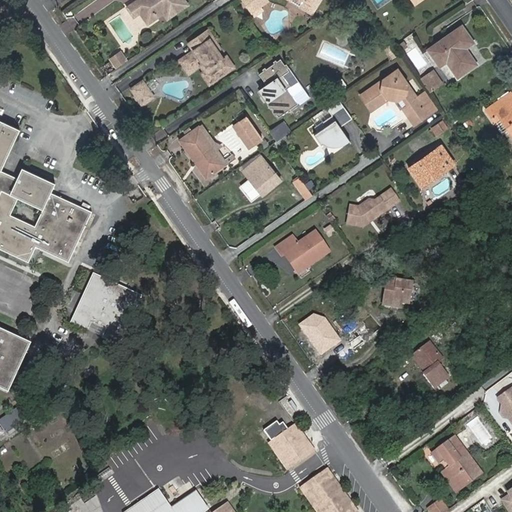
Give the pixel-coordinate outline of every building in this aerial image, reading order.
[(139,0),(133,4),(140,13),(147,24),(157,18),(155,14),(163,8),(170,17),(188,6),(183,0),(139,0)] [(243,0),(251,11),(259,6),(255,0),(243,0)] [(300,0),(303,2),(302,4),(312,10),(317,0),(300,0)] [(133,4),(127,8),(134,17),(140,13),(133,4)] [(163,8),(155,14),(157,18),(163,14),(167,19),(170,17),(163,8)] [(427,50),(439,68),(446,63),(457,78),(477,64),(466,48),(474,43),(462,25),(427,50)] [(194,51),(185,57),(193,68),(201,62),(202,63),(207,70),(214,81),(234,67),(226,57),(223,59),(217,51),(211,43),(214,41),(207,31),(189,43),(194,51)] [(214,41),(211,43),(217,51),(220,49),(214,41)] [(391,61),(399,56),(392,44),(384,49),(391,61)] [(408,52),(417,67),(424,63),(416,48),(408,52)] [(121,52),(110,59),(116,68),(126,61),(121,52)] [(185,57),(179,61),(187,73),(202,63),(201,62),(193,68),(185,57)] [(267,85),(263,88),(271,99),(268,102),(278,117),(298,104),(287,89),(290,86),(283,75),(289,71),(280,59),(259,74),(267,85)] [(435,69),(421,77),(430,92),(444,83),(435,69)] [(207,70),(202,73),(209,84),(214,81),(207,70)] [(385,99),(387,97),(389,99),(398,101),(403,98),(408,106),(404,109),(415,125),(430,115),(398,70),(360,95),(371,111),(385,102),(385,99)] [(296,82),(289,71),(283,75),(290,86),(296,82)] [(142,87),(145,85),(142,82),(131,89),(142,105),(153,97),(151,94),(148,96),(142,87)] [(151,94),(145,85),(142,87),(148,96),(151,94)] [(511,94),(510,92),(486,109),(493,120),(499,116),(511,134),(511,94)] [(345,107),(340,100),(327,109),(332,115),(345,107)] [(353,119),(345,107),(332,115),(323,121),(326,126),(312,136),(320,147),(323,146),(331,148),(337,148),(342,147),(344,146),(349,143),(350,142),(341,128),(353,119)] [(0,250),(26,263),(34,247),(67,263),(91,213),(50,193),(54,184),(22,168),(17,179),(0,171),(20,130),(0,120),(0,250)] [(246,120),(233,129),(248,150),(260,141),(246,120)] [(443,120),(432,128),(437,136),(449,128),(443,120)] [(290,133),(284,124),(282,126),(287,134),(290,133)] [(203,125),(199,127),(225,164),(234,159),(224,145),(215,142),(203,125)] [(282,126),(271,133),(277,141),(287,134),(282,126)] [(181,139),(208,177),(225,165),(225,164),(199,127),(198,127),(181,139)] [(427,132),(421,136),(427,144),(433,140),(427,132)] [(205,179),(208,177),(181,139),(178,141),(205,179)] [(441,145),(408,169),(421,187),(454,164),(441,145)] [(243,172),(262,195),(281,181),(261,157),(243,172)] [(305,200),(312,195),(299,177),(292,182),(305,200)] [(350,205),(347,224),(363,227),(399,202),(391,189),(375,201),(369,199),(358,207),(350,205)] [(304,264),(307,267),(329,252),(315,232),(297,243),(292,236),(275,248),(281,257),(284,255),(295,270),(304,264)] [(297,274),(307,267),(304,264),(295,270),(297,274)] [(94,274),(70,322),(87,330),(91,322),(106,329),(102,337),(119,345),(142,296),(94,274)] [(394,301),(401,302),(409,303),(412,283),(387,279),(382,304),(393,306),(394,301)] [(30,344),(0,329),(0,389),(7,393),(30,344)] [(412,355),(425,372),(422,374),(433,388),(448,376),(437,362),(442,359),(429,342),(412,355)] [(328,354),(336,364),(343,359),(336,349),(328,354)] [(511,388),(498,399),(503,404),(501,413),(504,416),(511,418),(511,417),(511,388)] [(235,443),(245,458),(275,439),(289,460),(312,444),(297,424),(284,432),(258,393),(239,405),(255,429),(235,443)] [(28,416),(20,405),(0,418),(0,421),(6,430),(28,416)] [(467,424),(483,446),(493,439),(477,417),(467,424)] [(439,464),(441,462),(444,460),(449,466),(445,469),(444,470),(459,491),(482,474),(455,437),(431,454),(439,464)] [(275,439),(245,458),(249,465),(275,448),(290,469),(317,451),(312,444),(289,460),(275,439)] [(444,460),(441,462),(445,469),(449,466),(444,460)] [(112,466),(98,475),(102,482),(116,472),(112,466)] [(233,511),(228,504),(225,506),(228,511),(325,511),(312,491),(334,475),(330,469),(303,487),(320,511),(233,511)] [(456,493),(459,491),(444,470),(441,472),(456,493)] [(176,475),(164,482),(172,495),(184,489),(176,475)] [(359,511),(334,475),(312,491),(325,511),(359,511)] [(511,511),(511,489),(508,492),(510,495),(502,500),(510,511),(511,511)] [(165,511),(172,508),(159,490),(126,511),(165,511)] [(196,491),(172,508),(165,511),(203,511),(208,509),(196,491)] [(428,509),(430,511),(445,511),(449,510),(441,499),(428,509)]
